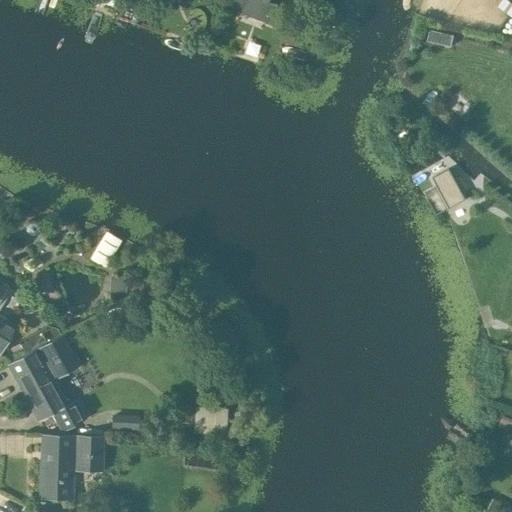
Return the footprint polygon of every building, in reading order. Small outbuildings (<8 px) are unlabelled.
[(277,28),(284,9),(268,2),(268,0),(228,0),(225,8),(277,28)] [(211,28),(210,30),(211,32),(212,34),(213,35),(216,36),(218,35),(219,34),(220,32),(221,30),(220,28),(219,27),(218,25),(216,25),(214,25),(212,27),(211,28)] [(430,27),(427,41),(451,46),(454,32),(430,27)] [(449,168),(432,177),(449,208),(466,200),(449,168)] [(111,280),(110,293),(124,294),(126,281),(111,280)] [(0,298),(8,286),(0,281),(0,352),(17,325),(0,315),(0,298)] [(18,342),(25,355),(45,344),(38,331),(18,342)] [(45,344),(25,355),(7,365),(37,421),(54,412),(64,430),(86,419),(76,400),(68,404),(54,379),(79,365),(63,335),(45,344)] [(111,415),(111,434),(127,435),(127,415),(111,415)] [(511,418),(503,415),(499,427),(510,430),(511,424),(511,418)] [(41,434),(39,498),(72,499),(73,470),(102,471),(103,436),(41,434)] [(473,504),(485,510),(490,502),(478,495),(473,504)] [(493,499),(486,511),(502,511),(506,505),(493,499)]
